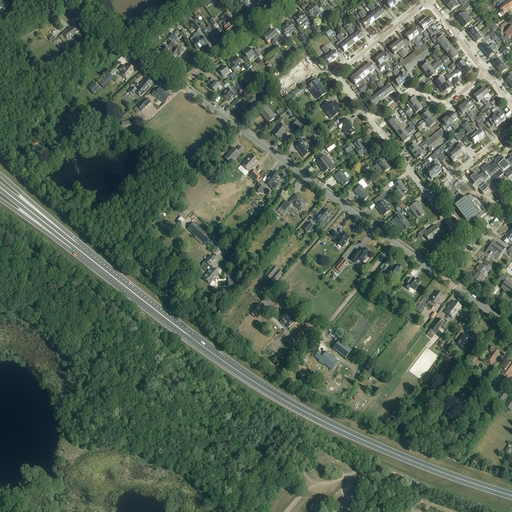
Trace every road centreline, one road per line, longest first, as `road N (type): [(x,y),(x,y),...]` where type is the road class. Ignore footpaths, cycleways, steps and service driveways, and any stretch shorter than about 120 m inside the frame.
road 1 (trunk): [(511,496),(294,406),(73,245)]
road 2 (track): [(386,470),(173,353),(24,246)]
road 3 (unclassified): [(445,280),(181,85)]
road 4 (track): [(494,511),(386,470),(327,483)]
road 5 (unclassified): [(181,85),(64,0)]
road 6 (residential): [(371,121),(413,91),(448,102),(484,73)]
